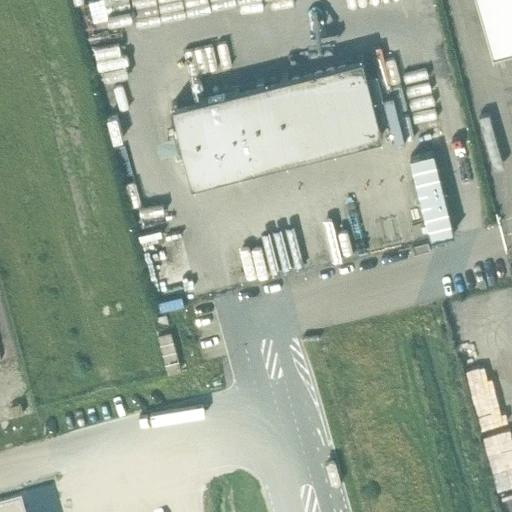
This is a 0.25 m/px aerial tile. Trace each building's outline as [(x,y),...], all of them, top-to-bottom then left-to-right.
[(511,0),(478,0),(493,54),(493,56),(494,56),(493,54),(511,49),(511,0)] [(378,69),(369,71),(373,91),(380,119),(390,116),(378,69)] [(288,73),(174,102),(193,180),(383,131),(380,119),(373,91),(297,111),(288,73)] [(433,147),(410,153),(430,235),(453,229),(433,147)] [(168,374),(181,371),(171,332),(158,335),(168,374)] [(13,416),(23,414),(20,404),(11,407),(13,416)]
